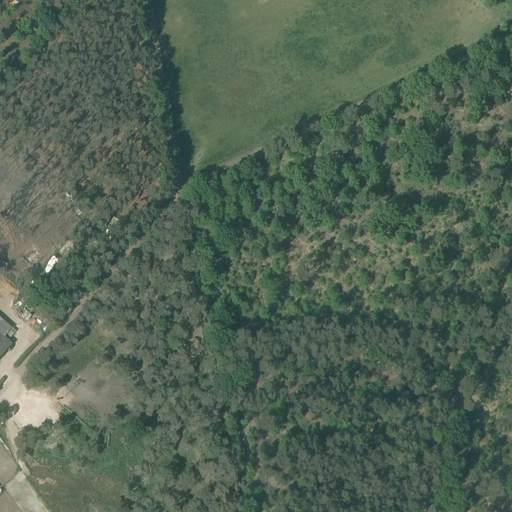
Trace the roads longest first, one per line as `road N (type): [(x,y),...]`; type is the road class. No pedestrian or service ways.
road 1 (track): [(180,197),(511,35)]
road 2 (track): [(242,511),(180,197)]
road 3 (track): [(24,367),(180,197)]
road 4 (track): [(180,197),(143,0)]
